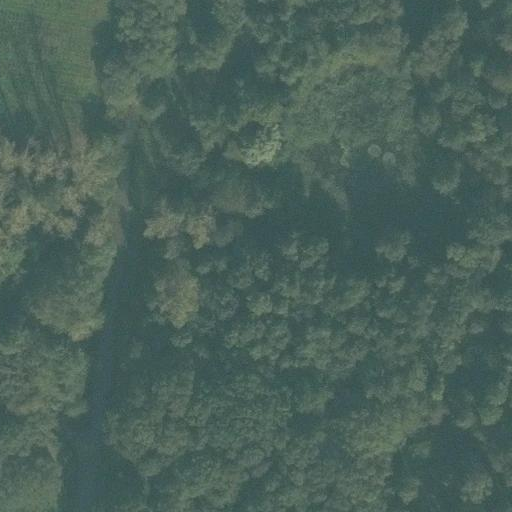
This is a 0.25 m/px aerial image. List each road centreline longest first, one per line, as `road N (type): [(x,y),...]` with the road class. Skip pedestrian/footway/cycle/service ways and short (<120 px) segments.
road 1 (track): [(119,511),(151,219)]
road 2 (track): [(151,219),(197,0)]
